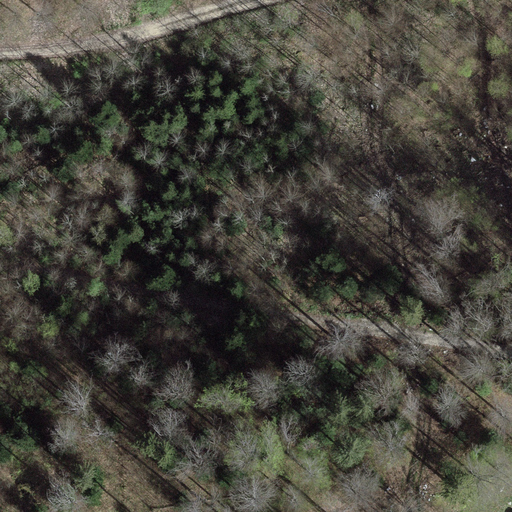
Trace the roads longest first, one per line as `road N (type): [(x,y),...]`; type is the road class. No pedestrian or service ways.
road 1 (track): [(0,257),(511,353)]
road 2 (track): [(260,0),(119,40),(0,54)]
